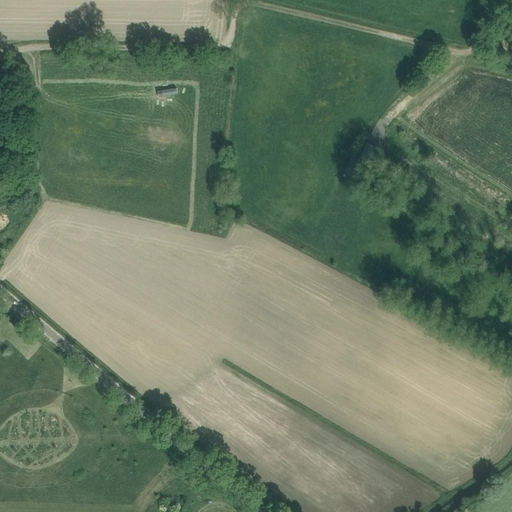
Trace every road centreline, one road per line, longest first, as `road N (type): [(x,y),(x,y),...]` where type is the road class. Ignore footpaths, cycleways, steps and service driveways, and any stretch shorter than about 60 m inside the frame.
road 1 (unclassified): [(266,511),(0,290)]
road 2 (track): [(0,48),(221,43),(230,39),(237,0)]
road 3 (track): [(267,0),(470,43),(483,0)]
